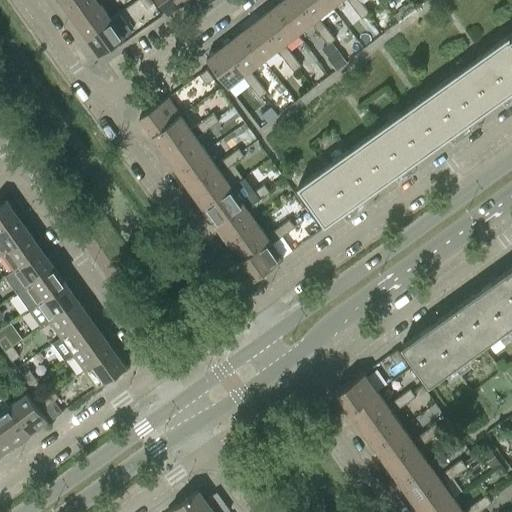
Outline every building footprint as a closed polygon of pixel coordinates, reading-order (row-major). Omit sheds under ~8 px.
[(98,1),(99,0),(62,0),(60,1),(73,19),(98,1)] [(154,4),(151,0),(140,0),(147,9),(154,4)] [(184,0),(158,0),(167,12),(184,0)] [(314,19),(298,0),(280,0),(275,4),(297,33),(314,19)] [(331,6),(326,0),(298,0),(314,19),(331,6)] [(362,3),(359,0),(347,0),(354,9),(362,3)] [(110,19),(98,1),(73,19),(86,36),(110,19)] [(369,12),(362,3),(354,9),(361,18),(369,12)] [(297,33),(275,4),(258,18),(280,46),(297,33)] [(118,13),(110,19),(86,36),(99,55),(131,32),(118,13)] [(280,46),(258,18),(241,31),(263,59),(280,46)] [(328,29),(321,20),(313,26),(320,35),(328,29)] [(335,38),(328,29),(320,35),(327,44),(335,38)] [(263,59),(241,31),(224,44),(246,72),(263,59)] [(511,89),(511,43),(507,36),(456,72),(479,104),(481,103),(485,108),(511,89)] [(246,72),(224,44),(206,58),(228,86),(246,72)] [(294,56),(287,47),(279,53),(286,62),(294,56)] [(301,65),(294,56),(286,62),(293,71),(301,65)] [(213,78),(206,69),(199,74),(205,84),(213,78)] [(432,146),(485,108),(481,103),(479,104),(456,72),(403,110),(426,142),(428,141),(432,146)] [(259,82),(252,73),(245,79),(252,88),(259,82)] [(266,91),(259,82),(252,88),(259,97),(266,91)] [(152,136),(181,115),(167,96),(138,117),(152,136)] [(271,106),(261,114),(267,121),(276,114),(271,106)] [(379,184),(432,146),(428,141),(426,142),(403,110),(350,148),(373,180),(375,179),(379,184)] [(219,120),(216,116),(213,112),(204,119),(209,127),(219,120)] [(164,153),(193,132),(181,115),(152,136),(164,153)] [(209,127),(204,119),(194,126),(200,133),(209,127)] [(177,171),(206,150),(193,132),(164,153),(177,171)] [(244,155),(241,151),(238,147),(229,154),(234,162),(244,155)] [(324,223),(379,184),(375,179),(373,180),(350,148),(297,185),(324,223)] [(189,188),(218,168),(206,150),(177,171),(189,188)] [(234,162),(229,154),(219,161),(225,169),(234,162)] [(202,206),(231,186),(218,168),(189,188),(202,206)] [(269,191),(267,187),(264,183),(254,190),(260,198),(269,191)] [(215,224),(244,204),(231,186),(202,206),(215,224)] [(260,198),(254,190),(245,197),(251,205),(260,198)] [(0,228),(18,216),(6,198),(0,202),(0,228)] [(227,242),(256,221),(244,204),(215,224),(227,242)] [(0,252),(1,253),(30,232),(18,216),(0,228),(0,252)] [(294,226),(292,222),(289,219),(279,225),(285,233),(294,226)] [(240,259),(269,239),(256,221),(227,242),(240,259)] [(285,233),(279,225),(270,232),(276,240),(285,233)] [(12,270),(42,249),(30,232),(1,253),(12,270)] [(253,278),(282,257),(269,239),(240,259),(253,278)] [(24,286),(53,265),(42,249),(12,270),(24,286)] [(36,303),(65,282),(53,265),(24,286),(36,303)] [(511,323),(511,276),(507,270),(455,307),(482,345),(511,323)] [(48,320),(77,299),(65,282),(36,303),(48,320)] [(60,336),(89,315),(77,299),(48,320),(60,336)] [(428,383),(482,345),(455,307),(401,345),(428,383)] [(72,353),(101,332),(89,315),(60,336),(72,353)] [(84,370),(113,349),(101,332),(72,353),(84,370)] [(12,346),(5,336),(0,339),(0,344),(5,351),(12,346)] [(19,355),(12,346),(5,351),(12,361),(19,355)] [(96,387),(125,366),(113,349),(84,370),(96,387)] [(403,358),(396,349),(389,354),(395,364),(403,358)] [(36,379),(29,369),(21,374),(28,384),(36,379)] [(348,411),(377,390),(364,372),(335,393),(348,411)] [(43,389),(36,379),(28,384),(35,394),(43,389)] [(415,396),(412,392),(410,388),(400,394),(406,402),(415,396)] [(361,429),(390,408),(377,390),(348,411),(361,429)] [(54,400),(58,397),(54,391),(40,401),(44,406),(54,400)] [(48,421),(27,392),(9,405),(30,434),(48,421)] [(406,402),(400,394),(391,401),(397,409),(406,402)] [(62,411),(54,400),(44,406),(53,418),(62,411)] [(30,434),(9,405),(0,411),(0,426),(14,446),(30,434)] [(373,446),(402,425),(390,408),(361,429),(373,446)] [(440,431),(438,427),(435,423),(425,430),(431,437),(440,431)] [(386,464),(415,443),(402,425),(373,446),(386,464)] [(0,455),(14,446),(0,426),(0,455)] [(431,437),(425,430),(416,436),(422,444),(431,437)] [(399,482),(428,461),(415,443),(386,464),(399,482)] [(466,467),(463,463),(460,459),(451,466),(457,473),(466,467)] [(412,500),(441,479),(428,461),(399,482),(412,500)] [(457,473),(451,466),(442,472),(445,476),(447,480),(457,473)] [(445,476),(441,479),(453,497),(466,487),(457,473),(447,480),(445,476)] [(420,511),(431,511),(453,497),(441,479),(412,500),(420,511)] [(206,511),(223,501),(216,491),(209,497),(211,500),(208,503),(198,489),(165,511),(206,511)] [(491,502),(488,498),(485,494),(476,501),(482,509),(491,502)] [(464,511),(453,497),(431,511),(464,511)] [(218,511),(219,511),(226,511),(229,510),(223,501),(206,511),(218,511)] [(476,511),(482,509),(476,501),(467,507),(470,511),(476,511)]
